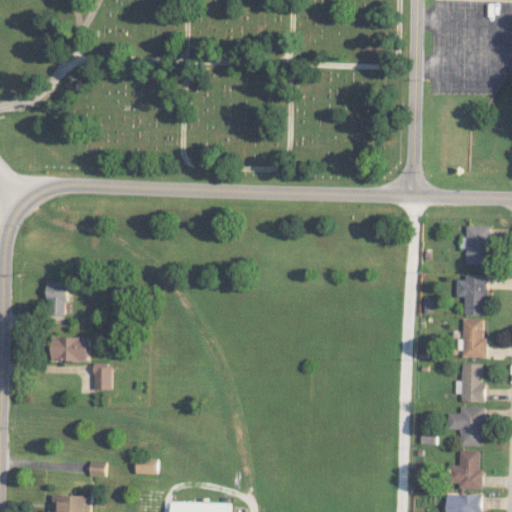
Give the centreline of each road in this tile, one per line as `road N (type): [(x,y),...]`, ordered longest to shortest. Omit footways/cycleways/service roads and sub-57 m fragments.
road 1 (secondary): [(23,203),(68,184),(511,196)]
road 2 (secondary): [(0,476),(5,241),(23,203)]
road 3 (tertiary): [(412,193),(417,0)]
